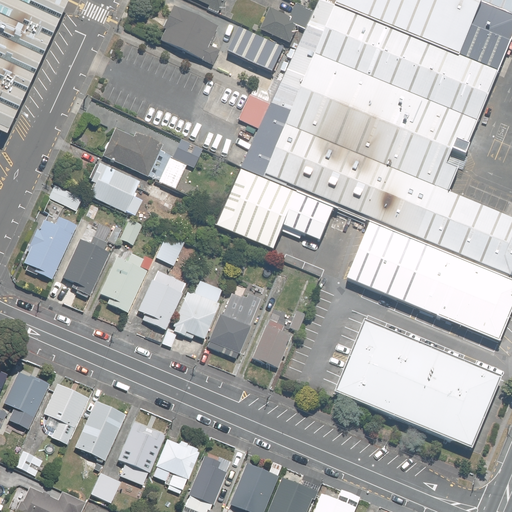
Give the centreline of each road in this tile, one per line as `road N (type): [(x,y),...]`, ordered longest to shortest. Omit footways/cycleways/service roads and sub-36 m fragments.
road 1 (residential): [(0,310),(477,511)]
road 2 (residential): [(103,0),(0,218)]
